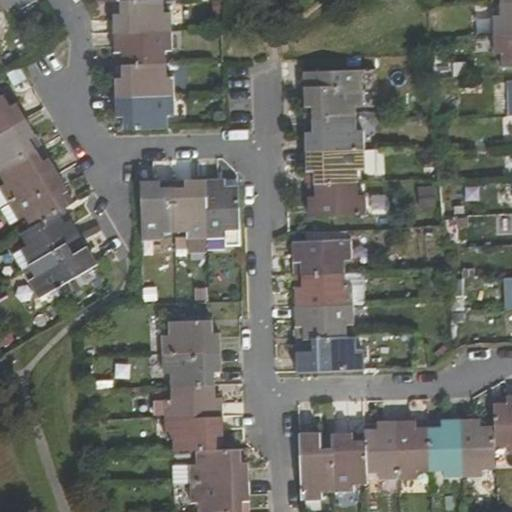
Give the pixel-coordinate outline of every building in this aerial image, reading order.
[(0,0),(0,5),(4,11),(16,4),(20,10),(36,0),(35,0),(0,0)] [(161,0),(146,1),(119,2),(119,14),(113,14),(113,35),(170,33),(170,12),(161,12),(161,0)] [(511,0),(498,1),(499,15),(491,16),(492,35),(511,34),(511,0)] [(171,51),(170,33),(113,35),(113,53),(121,53),(121,64),(164,63),(163,51),(171,51)] [(511,34),(492,35),(493,54),(501,54),(501,66),(511,65),(511,34)] [(164,78),(164,63),(121,64),(122,79),(115,79),(115,96),(172,94),(172,78),(164,78)] [(310,106),(310,117),(362,115),(361,84),(361,67),(303,69),(302,106),(310,106)] [(377,67),(361,67),(361,84),(377,84),(377,67)] [(173,115),(172,94),(115,96),(116,117),(122,117),(123,128),(165,127),(165,115),(173,115)] [(9,107),(1,96),(0,96),(0,134),(25,120),(15,104),(9,107)] [(362,115),(310,117),(310,132),(303,132),(304,152),(363,150),(362,115)] [(35,136),(25,120),(0,134),(0,173),(36,152),(28,139),(35,136)] [(363,150),(304,152),(305,170),(312,170),(313,183),(355,182),(355,169),(363,168),(363,150)] [(36,152),(0,173),(0,177),(4,184),(0,186),(0,192),(7,204),(57,174),(48,159),(42,162),(36,152)] [(68,191),(57,174),(7,204),(17,221),(23,217),(31,229),(58,214),(68,207),(62,196),(68,191)] [(185,188),(173,189),(174,232),(187,231),(187,238),(208,238),(206,181),(185,182),(185,188)] [(222,181),(206,181),(208,238),(225,237),(225,230),(240,230),(239,186),(222,187),(222,181)] [(355,195),(355,182),(313,183),(313,196),(306,196),(306,216),(364,214),(364,196),(355,195)] [(158,184),(140,184),(142,239),(160,239),(160,232),(174,232),(173,189),(158,189),(158,184)] [(58,214),(31,229),(21,235),(27,246),(21,250),(32,267),(67,246),(81,238),(70,221),(65,224),(58,214)] [(299,274),(345,273),(344,258),(351,258),(351,240),(292,241),(292,261),(298,261),(299,274)] [(67,246),(32,267),(30,268),(37,280),(32,283),(42,298),(96,265),(86,249),(73,256),(67,246)] [(294,305),(353,303),(352,285),(345,285),(345,273),(299,274),(300,288),(293,288),(294,305)] [(353,323),(353,303),(294,305),(295,325),(301,325),(302,338),(311,338),(347,337),(347,323),(353,323)] [(44,315),(20,329),(26,340),(50,326),(44,315)] [(160,355),(219,353),(218,334),(211,334),(211,321),(168,322),(168,335),(160,335),(160,355)] [(297,371),(362,369),(361,350),(355,350),(354,337),(347,337),(311,338),(311,350),(296,351),(297,371)] [(220,373),(219,353),(160,355),(161,375),(169,374),(170,388),(214,386),(213,373),(220,373)] [(214,399),(214,386),(170,388),(170,401),(162,401),(163,419),(221,418),(221,399),(214,399)] [(493,403),(493,427),(494,447),(507,447),(507,456),(511,455),(511,397),(505,398),(505,403),(493,403)] [(222,437),(221,418),(163,419),(163,439),(171,439),(171,452),(196,452),(216,451),(216,437),(222,437)] [(479,421),(459,422),(462,480),(480,480),(480,472),(494,472),(494,447),(493,427),(479,427),(479,421)] [(462,480),(459,422),(440,422),(440,428),(428,429),(429,473),(442,473),(443,481),(462,480)] [(429,473),(428,429),(414,429),(414,423),(395,424),(397,483),(416,482),(416,473),(429,473)] [(397,483),(395,424),(377,424),(377,431),(363,431),(364,441),(365,475),(378,475),(378,483),(397,483)] [(351,436),(331,435),(331,451),(332,494),(352,494),(352,484),(365,484),(365,475),(364,441),(351,442),(351,436)] [(318,436),(298,436),(299,500),(320,500),(320,494),(332,494),(331,451),(318,452),(318,436)] [(239,450),(216,451),(196,452),(196,464),(189,465),(189,484),(247,483),(246,464),(239,464),(239,450)] [(247,502),(247,483),(189,484),(189,504),(198,504),(197,511),(240,511),(240,502),(247,502)]
